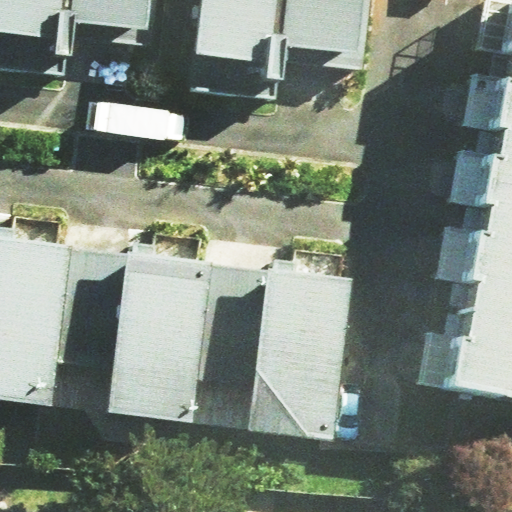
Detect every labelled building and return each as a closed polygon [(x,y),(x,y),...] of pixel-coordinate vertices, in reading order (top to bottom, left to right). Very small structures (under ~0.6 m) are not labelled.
[(0,0),(0,29),(60,36),(59,50),(79,52),(82,21),(154,29),(157,0),(0,0)] [(207,0),(202,52),(269,60),(267,76),(290,78),(293,45),(368,53),(373,0),(207,0)] [(511,78),(511,79),(499,156),(511,158),(511,78)] [(511,158),(499,156),(486,233),(511,237),(511,158)] [(511,237),(486,233),(473,310),(511,317),(511,237)] [(75,246),(0,237),(0,397),(57,404),(61,365),(75,246)] [(218,262),(75,246),(61,365),(119,372),(115,413),(200,423),(204,380),(218,262)] [(359,277),(218,262),(204,380),(260,386),(255,429),(341,438),(359,277)] [(511,317),(473,310),(459,388),(511,396),(511,317)]
